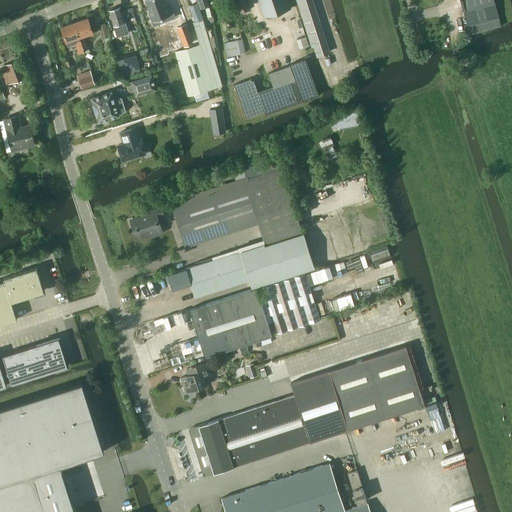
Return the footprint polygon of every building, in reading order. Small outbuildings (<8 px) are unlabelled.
[(159,0),(146,0),(151,14),(148,15),(152,25),(161,21),(163,24),(170,21),(168,14),(165,16),(159,0)] [(235,0),(240,13),(249,10),(245,0),(235,0)] [(258,0),(264,17),(291,8),(288,0),(258,0)] [(501,25),(493,0),(460,0),(470,33),(501,25)] [(197,3),(189,6),(194,21),(202,18),(197,3)] [(213,6),(205,8),(207,17),(214,15),(213,6)] [(120,7),(109,11),(114,25),(116,33),(127,30),(126,27),(122,15),(121,11),(120,7)] [(88,18),(74,23),(83,48),(87,46),(85,38),(84,39),(83,36),(93,32),(88,18)] [(199,44),(175,51),(175,52),(188,95),(222,86),(217,70),(208,38),(202,18),(194,21),(195,22),(193,22),(199,44)] [(83,48),(74,23),(61,27),(67,45),(76,43),(79,53),(84,51),(83,48)] [(109,37),(105,23),(98,25),(102,39),(109,37)] [(190,35),(186,24),(177,28),(183,45),(192,43),(190,35)] [(224,42),(227,56),(245,52),(242,39),(224,42)] [(327,42),(313,47),(316,57),(330,53),(327,42)] [(272,85),(257,91),(254,81),(249,78),(249,79),(234,84),(245,118),(264,111),(265,115),(318,96),(310,73),(316,72),(310,55),(304,57),(305,59),(289,64),(290,65),(268,73),(272,85)] [(136,58),(118,62),(121,72),(131,70),(132,74),(140,72),(139,68),(136,58)] [(6,65),(13,82),(24,77),(18,60),(6,65)] [(79,79),(82,88),(94,84),(90,70),(85,72),(86,76),(79,79)] [(135,96),(156,90),(151,75),(131,82),(135,96)] [(112,91),(91,98),(98,122),(100,122),(101,122),(104,123),(107,122),(109,119),(119,116),(119,114),(114,98),(112,91)] [(221,107),(210,109),(212,124),(224,122),(221,107)] [(13,150),(33,145),(28,126),(18,128),(15,117),(5,119),(13,150)] [(123,161),(145,154),(140,138),(139,139),(135,127),(120,132),(124,143),(118,145),(123,161)] [(275,155),(254,162),(258,177),(280,170),(275,155)] [(174,203),(174,204),(187,245),(197,242),(196,240),(262,219),(269,241),(299,232),(280,170),(258,177),(174,203)] [(153,217),(162,214),(160,208),(152,211),(153,213),(132,220),(138,236),(159,230),(153,217)] [(186,268),(172,273),(174,280),(175,283),(189,278),(195,296),(249,279),(252,287),(315,267),(303,232),(265,244),(264,243),(240,251),(239,251),(213,259),(186,268)] [(388,247),(370,252),(374,264),(392,258),(388,247)] [(40,281),(36,267),(24,271),(28,285),(40,281)] [(4,280),(0,281),(0,324),(17,319),(11,302),(41,292),(38,283),(41,282),(40,281),(28,285),(24,271),(3,278),(4,280)] [(276,333),(320,319),(305,273),(262,286),(266,299),(260,301),(256,288),(190,309),(205,356),(271,335),(267,322),(272,320),(276,333)] [(50,340),(40,343),(2,355),(11,383),(67,366),(60,344),(52,347),(50,340)] [(198,425),(188,429),(203,476),(214,473),(424,404),(405,346),(334,369),(328,370),(291,382),(295,394),(198,425)] [(202,376),(208,374),(205,363),(192,367),(194,374),(181,377),(185,391),(205,384),(202,376)] [(82,382),(0,407),(0,511),(75,511),(61,465),(104,451),(82,382)] [(230,495),(222,497),(226,511),(337,511),(344,510),(329,463),(242,491),(244,496),(231,500),(230,495)] [(357,502),(366,499),(357,470),(348,473),(357,502)] [(242,491),(230,495),(231,500),(244,496),(242,491)] [(370,511),(367,502),(344,510),(337,511),(370,511)]
